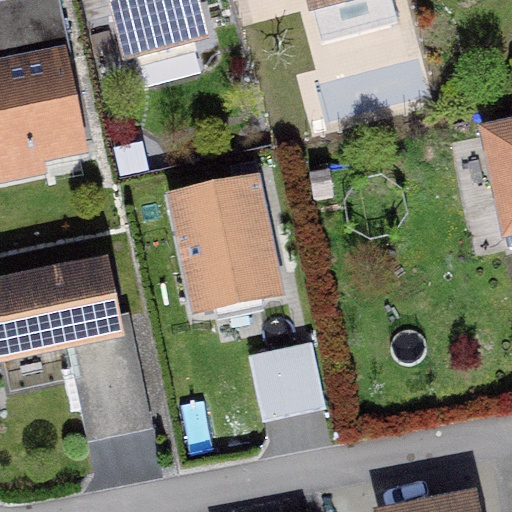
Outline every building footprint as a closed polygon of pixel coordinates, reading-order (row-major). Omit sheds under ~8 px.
[(213,0),(130,0),(147,68),(225,49),(213,0)] [(316,0),(321,20),(398,0),(316,0)] [(57,52),(0,62),(0,154),(73,141),(57,52)] [(511,225),(511,132),(487,139),(508,226),(511,225)] [(197,307),(275,292),(253,180),(175,195),(197,307)] [(110,265),(0,288),(0,334),(5,357),(69,343),(75,371),(130,360),(110,265)]
